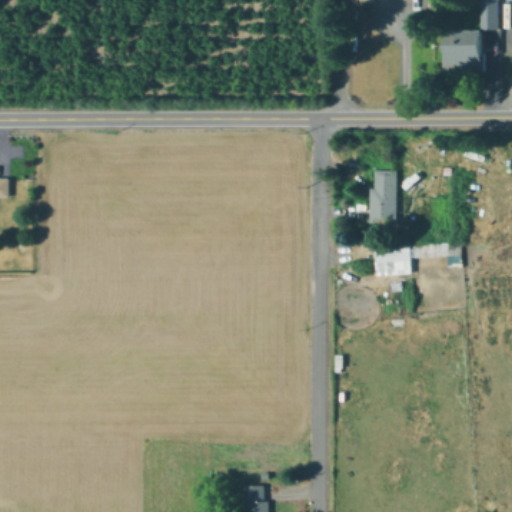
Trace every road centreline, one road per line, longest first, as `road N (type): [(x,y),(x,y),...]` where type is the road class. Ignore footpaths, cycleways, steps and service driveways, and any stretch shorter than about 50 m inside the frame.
road 1 (secondary): [(0,118),(511,116)]
road 2 (residential): [(327,117),(320,127),(318,511)]
road 3 (residential): [(338,0),(338,103),(327,117)]
